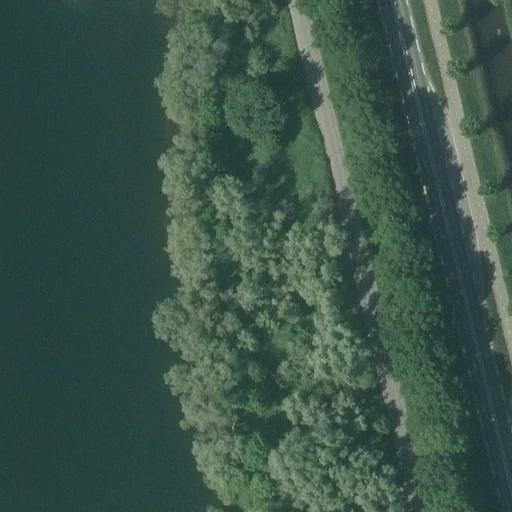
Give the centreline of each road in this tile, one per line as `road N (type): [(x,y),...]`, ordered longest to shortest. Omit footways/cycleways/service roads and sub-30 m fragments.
road 1 (unclassified): [(419,511),(293,0)]
road 2 (primary): [(511,494),(391,0)]
